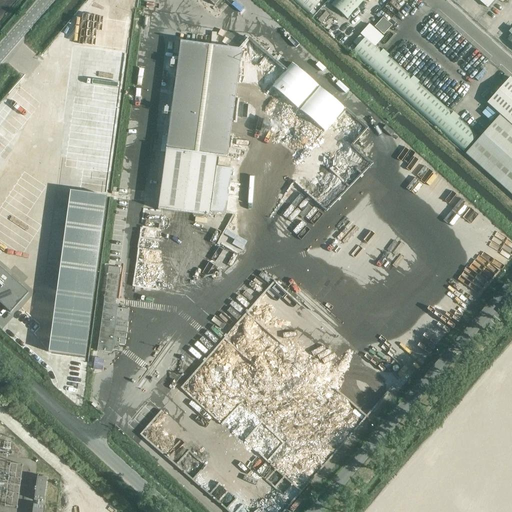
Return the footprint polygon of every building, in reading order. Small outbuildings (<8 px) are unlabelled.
[(321,0),(293,0),(309,14),(321,0)] [(363,0),(334,0),(331,4),(347,19),(363,0)] [(434,96),(367,36),(352,52),(463,151),(478,135),(434,96)] [(241,50),(180,42),(158,210),(209,217),(217,157),(227,158),(241,50)] [(326,131),(346,108),(293,62),(273,86),(326,131)] [(500,115),(466,154),(511,195),(511,80),(509,78),(487,103),(500,115)] [(57,290),(48,352),(85,357),(93,295),(106,196),(70,191),(57,290)] [(103,303),(97,350),(112,352),(112,350),(119,351),(119,348),(118,348),(119,345),(125,346),(128,322),(129,310),(118,308),(118,305),(115,305),(120,268),(108,266),(103,303)] [(0,267),(0,303),(10,313),(28,293),(0,267)] [(276,280),(244,313),(303,313),(303,306),(276,280)] [(500,312),(505,316),(511,307),(511,300),(500,312)] [(511,331),(360,511),(392,511),(457,435),(463,435),(469,428),(469,426),(493,397),(493,401),(502,390),(487,378),(497,378),(507,366),(507,357),(511,360),(511,331)] [(511,404),(424,511),(440,511),(511,423),(511,404)] [(44,501),(47,478),(37,477),(34,500),(44,501)]
